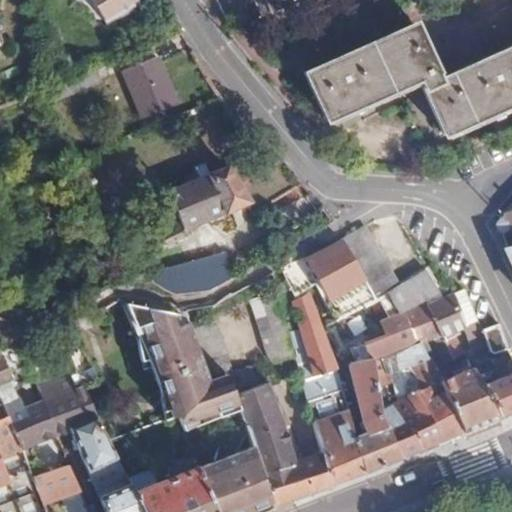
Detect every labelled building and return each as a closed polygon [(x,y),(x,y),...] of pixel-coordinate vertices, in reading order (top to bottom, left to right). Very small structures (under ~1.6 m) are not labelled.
[(139,0),(90,0),(109,28),(144,8),(139,0)] [(416,25),(307,75),(327,122),(419,81),(445,136),(511,105),(511,47),(441,80),(416,25)] [(155,56),(123,70),(143,115),(175,101),(155,56)] [(46,90),(39,93),(46,107),(102,83),(94,68),(46,90)] [(284,163),(258,153),(128,207),(146,252),(157,250),(154,243),(165,239),(168,245),(183,239),(180,231),(241,206),(235,189),(284,163)] [(386,260),(365,225),(342,240),(362,275),(386,260)] [(220,255),(145,277),(173,292),(208,288),(231,275),(220,255)] [(393,272),(386,260),(362,275),(369,286),(393,272)] [(438,291),(425,267),(413,275),(425,298),(438,291)] [(400,282),(393,272),(369,286),(376,297),(388,290),(400,282)] [(413,275),(400,282),(388,290),(400,311),(425,298),(413,275)] [(464,289),(453,294),(428,303),(439,334),(442,333),(444,337),(454,333),(458,331),(456,326),(462,324),(471,347),(486,341),(490,352),(494,353),(507,348),(498,322),(482,329),(474,316),(464,289)] [(329,484),(365,471),(353,432),(351,419),(342,388),(336,366),(320,320),(310,291),(292,301),(314,362),(318,374),(300,379),(321,452),(329,484)] [(296,357),(278,293),(253,299),(266,351),(270,350),(274,363),(296,357)] [(382,296),(364,307),(371,320),(390,310),(382,296)] [(439,334),(428,303),(405,311),(419,343),(422,342),(439,334)] [(360,333),(374,326),(371,320),(364,307),(336,323),(345,339),(360,333)] [(419,343),(405,311),(374,326),(360,333),(373,358),(389,355),(397,354),(397,353),(419,343)] [(330,486),(329,484),(321,452),(294,461),(282,422),(267,382),(251,388),(243,369),(236,371),(216,322),(190,331),(209,381),(217,378),(224,398),(234,394),(253,446),(269,491),(274,505),(330,486)] [(454,333),(444,337),(453,357),(459,354),(464,352),(454,333)] [(422,342),(419,343),(397,353),(401,375),(402,374),(432,360),(422,342)] [(0,354),(0,353),(0,379),(9,376),(0,354)] [(395,376),(401,375),(397,353),(397,354),(389,355),(394,380),(395,382),(396,381),(395,376)] [(387,384),(395,382),(394,380),(389,355),(373,358),(376,374),(377,380),(386,378),(387,384)] [(365,471),(402,457),(385,414),(381,398),(381,396),(377,380),(376,374),(373,358),(352,362),(349,363),(361,410),(368,432),(353,432),(365,471)] [(297,368),(300,379),(318,374),(314,362),(298,367),(297,368)] [(499,417),(511,412),(511,372),(495,378),(490,366),(486,365),(474,370),(475,372),(499,417)] [(464,432),(499,417),(475,372),(474,370),(472,367),(460,372),(455,374),(446,378),(441,380),(464,432)] [(438,442),(464,432),(441,380),(410,393),(413,399),(415,403),(438,442)] [(111,409),(96,382),(83,392),(96,420),(110,413),(113,412),(111,409)] [(66,430),(95,491),(126,478),(123,472),(109,444),(96,420),(83,392),(81,388),(40,404),(55,434),(66,430)] [(402,457),(419,450),(405,419),(400,406),(395,407),(391,394),(381,396),(381,398),(385,414),(402,457)] [(19,448),(55,434),(40,404),(40,403),(5,417),(19,448)] [(419,450),(438,442),(415,403),(400,406),(405,419),(419,450)] [(110,413),(96,420),(109,444),(122,438),(119,431),(110,413)] [(175,438),(183,435),(175,415),(167,419),(175,438)] [(0,511),(45,511),(34,485),(24,460),(19,448),(5,417),(0,418),(0,511)] [(109,444),(123,472),(136,466),(122,438),(109,444)] [(253,446),(199,467),(218,511),(257,511),(274,505),(269,491),(253,446)] [(179,475),(198,468),(194,459),(176,467),(176,468),(179,475)] [(218,511),(199,467),(198,468),(179,475),(156,484),(133,493),(143,511),(218,511)] [(130,488),(133,493),(156,484),(152,480),(130,488)] [(143,511),(133,493),(130,488),(128,484),(98,497),(104,511),(143,511)]
